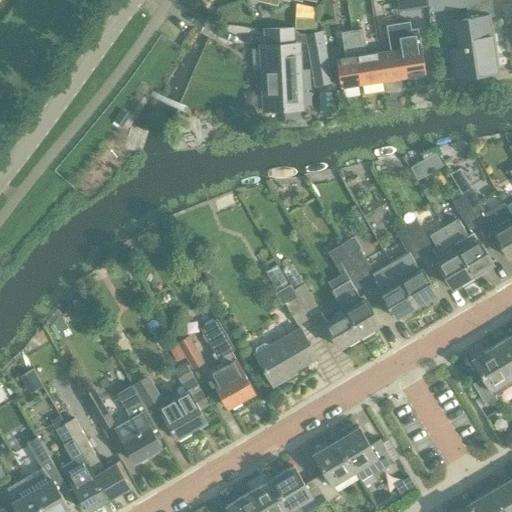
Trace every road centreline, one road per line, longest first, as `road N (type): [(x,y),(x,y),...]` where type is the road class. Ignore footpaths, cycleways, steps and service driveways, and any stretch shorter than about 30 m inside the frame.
road 1 (residential): [(153,511),(402,365)]
road 2 (unclassified): [(0,180),(133,0)]
road 3 (residential): [(466,477),(402,365)]
road 4 (residential): [(402,365),(511,301)]
